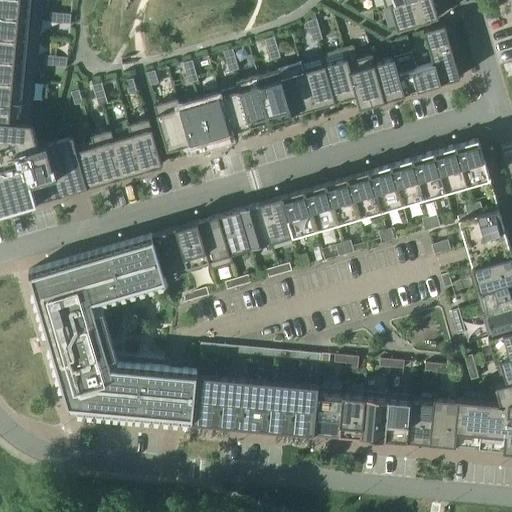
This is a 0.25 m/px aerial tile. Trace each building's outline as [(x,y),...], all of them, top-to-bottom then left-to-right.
[(0,0),(0,210),(162,163),(149,118),(146,118),(134,75),(121,79),(122,0),(0,0)] [(438,17),(433,0),(405,0),(390,5),(397,29),(438,17)] [(307,21),(310,31),(317,29),(314,19),(307,21)] [(424,29),(433,62),(435,61),(441,82),(460,76),(444,23),(424,29)] [(317,29),(310,31),(313,41),(320,39),(317,29)] [(265,39),(268,49),(277,47),(274,37),(265,39)] [(343,48),(342,48),(356,94),(359,106),(385,98),(375,62),(372,52),(356,57),(352,46),(343,48)] [(268,49),(271,60),(280,57),(277,47),(268,49)] [(356,94),(342,48),(322,54),(336,100),(356,94)] [(223,52),(226,62),(235,59),(232,49),(223,52)] [(322,54),(301,61),(314,106),(336,100),(322,54)] [(394,56),(375,62),(385,98),(405,92),(399,72),(394,56)] [(235,59),(226,62),(229,72),(238,69),(235,59)] [(186,72),(195,70),(192,60),(183,62),(186,72)] [(314,106),(301,61),(278,68),(292,113),(314,106)] [(435,61),(433,62),(399,72),(405,92),(441,82),(435,61)] [(256,74),(270,119),(292,113),(278,68),(256,74)] [(151,84),(158,83),(154,70),(148,71),(151,84)] [(198,80),(195,70),(186,72),(189,83),(198,80)] [(249,125),(270,119),(256,74),(236,80),(238,89),(249,125)] [(249,125),(238,89),(219,95),(229,131),(249,125)] [(210,137),(229,131),(219,95),(217,90),(197,96),(210,137)] [(197,96),(179,101),(191,142),(210,137),(197,96)] [(191,142),(179,101),(177,97),(154,104),(167,149),(191,142)] [(478,138),(455,144),(467,184),(489,178),(478,138)] [(455,144),(433,151),(445,191),(467,184),(455,144)] [(433,151),(412,157),(423,197),(445,191),(433,151)] [(412,157),(390,163),(402,203),(423,197),(412,157)] [(390,163),(369,170),(380,209),(402,203),(390,163)] [(369,170),(347,176),(359,216),(380,209),(369,170)] [(347,176),(325,182),(337,222),(359,216),(347,176)] [(325,182),(304,189),(315,228),(337,222),(325,182)] [(315,228),(304,189),(281,195),(292,234),(293,235),(315,228)] [(281,195),(259,202),(271,241),(292,234),(281,195)] [(480,201),(472,203),(475,214),(483,212),(480,201)] [(259,202),(238,208),(250,247),(271,241),(259,202)] [(475,214),(472,203),(465,205),(468,216),(475,214)] [(238,208),(218,214),(229,253),(230,253),(250,247),(238,208)] [(459,223),(460,224),(465,244),(468,254),(471,265),(511,253),(511,251),(508,242),(505,232),(498,208),(497,208),(475,215),(458,220),(459,223)] [(218,214),(197,220),(210,264),(209,264),(210,268),(233,262),(230,253),(229,253),(218,214)] [(436,214),(429,216),(432,227),(440,225),(436,214)] [(432,227),(429,216),(422,218),(425,230),(432,227)] [(197,220),(176,226),(189,270),(209,264),(210,264),(197,220)] [(176,226),(152,233),(165,277),(189,270),(176,226)] [(393,226),(386,229),(389,240),(397,238),(393,226)] [(389,240),(386,229),(378,231),(382,242),(389,240)] [(178,419),(192,420),(197,373),(197,369),(177,367),(109,360),(93,304),(167,283),(165,277),(152,233),(28,269),(48,337),(56,334),(58,341),(50,344),(69,409),(173,419),(178,419)] [(350,239),(343,242),(346,253),(354,251),(350,239)] [(447,239),(431,243),(434,253),(450,248),(447,239)] [(346,253),(343,242),(335,244),(339,255),(346,253)] [(299,255),(302,266),(310,264),(306,252),(299,255)] [(475,291),(479,290),(479,289),(511,279),(511,255),(511,253),(471,265),(468,266),(475,291)] [(289,262),(278,265),(280,273),(292,269),(289,262)] [(280,273),(278,265),(266,269),(268,276),(280,273)] [(440,274),(444,286),(452,284),(448,272),(440,274)] [(248,274),(236,277),(238,285),(250,281),(248,274)] [(238,285),(236,277),(225,281),(227,288),(238,285)] [(511,279),(479,289),(486,312),(511,304),(511,279)] [(206,286),(195,290),(197,297),(208,294),(206,286)] [(197,297),(195,290),(183,293),(185,300),(197,297)] [(492,334),(493,335),(511,329),(511,304),(486,312),(492,334)] [(451,310),(454,321),(462,319),(458,307),(451,310)] [(462,319),(454,321),(457,333),(465,330),(462,319)] [(488,335),(494,359),(511,354),(511,329),(493,335),(492,334),(488,335)] [(334,361),(346,362),(346,354),(334,353),(334,361)] [(464,356),(467,367),(475,365),(472,353),(464,356)] [(346,354),(346,362),(358,363),(358,355),(346,354)] [(511,354),(494,359),(501,382),(511,379),(511,354)] [(379,365),(391,366),(392,358),(380,357),(379,365)] [(392,358),(391,366),(403,367),(404,359),(392,358)] [(197,373),(205,374),(206,362),(198,361),(197,373)] [(425,369),(437,370),(437,362),(425,361),(425,369)] [(437,362),(437,370),(449,371),(449,363),(437,362)] [(222,376),(230,376),(231,364),(223,363),(222,376)] [(475,365),(467,367),(470,379),(478,377),(475,365)] [(247,366),(246,378),(254,379),(255,366),(247,366)] [(271,368),(269,380),(278,381),(279,368),(271,368)] [(293,382),(302,383),(302,371),(294,370),(293,382)] [(192,420),(217,423),(222,376),(205,374),(197,373),(192,420)] [(217,423),(241,425),(246,378),(230,376),(222,376),(217,423)] [(241,425),(265,427),(269,380),(254,379),(246,378),(241,425)] [(458,399),(454,444),(511,449),(511,379),(501,382),(495,383),(500,400),(457,396),(457,399),(458,399)] [(265,427),(289,429),(293,382),(278,381),(269,380),(265,427)] [(289,429),(314,431),(318,386),(318,384),(302,383),(293,382),(289,429)] [(314,431),(339,434),(343,393),(344,393),(344,388),(318,386),(314,431)] [(361,436),(385,438),(389,392),(364,390),(363,395),(364,395),(361,436)] [(385,438),(406,440),(410,394),(389,392),(385,438)] [(339,434),(361,436),(364,395),(363,395),(344,393),(343,393),(339,434)] [(406,440),(430,442),(434,397),(410,394),(406,440)] [(430,442),(454,444),(458,399),(457,399),(434,397),(430,442)]
